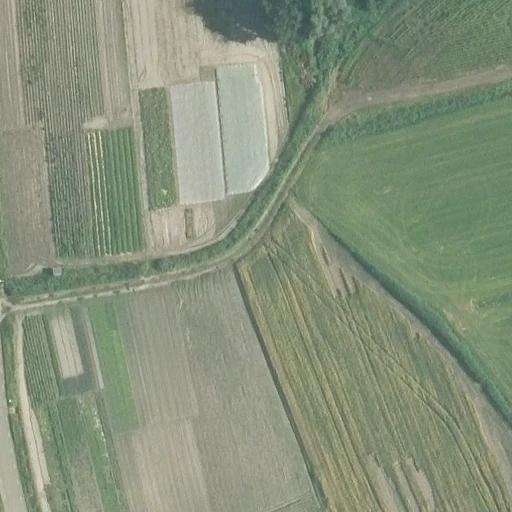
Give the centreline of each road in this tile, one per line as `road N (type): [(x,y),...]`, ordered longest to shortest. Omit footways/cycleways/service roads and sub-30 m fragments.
road 1 (track): [(153,282),(200,274),(257,238),(338,114),(511,65)]
road 2 (track): [(0,308),(153,282)]
